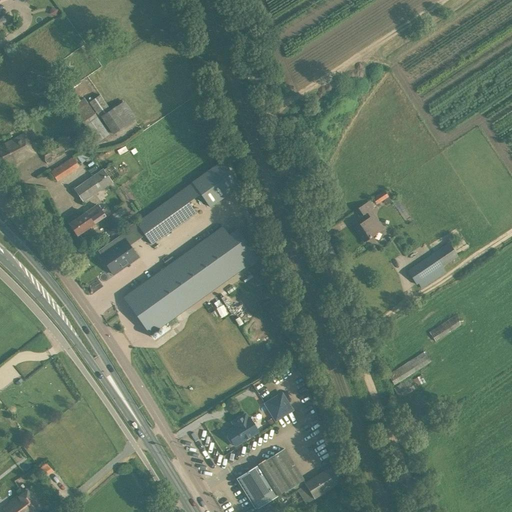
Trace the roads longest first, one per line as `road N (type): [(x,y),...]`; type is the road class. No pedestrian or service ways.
road 1 (track): [(416,511),(228,0)]
road 2 (unclassified): [(0,202),(110,342),(214,511)]
road 3 (residential): [(0,272),(56,332),(135,446)]
road 4 (primary): [(120,395),(67,302),(0,227)]
road 5 (primary): [(0,254),(120,395)]
road 6 (primary): [(193,511),(120,395)]
